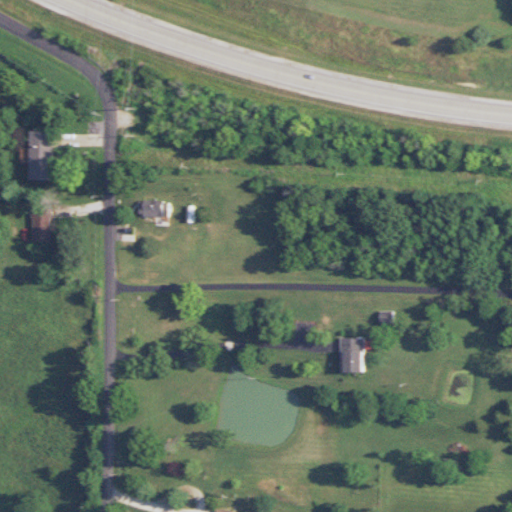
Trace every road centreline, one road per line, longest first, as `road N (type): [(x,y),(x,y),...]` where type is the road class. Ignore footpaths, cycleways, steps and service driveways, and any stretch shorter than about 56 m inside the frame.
road 1 (secondary): [(67,0),(327,91),(511,116)]
road 2 (residential): [(105,80),(116,123),(109,511)]
